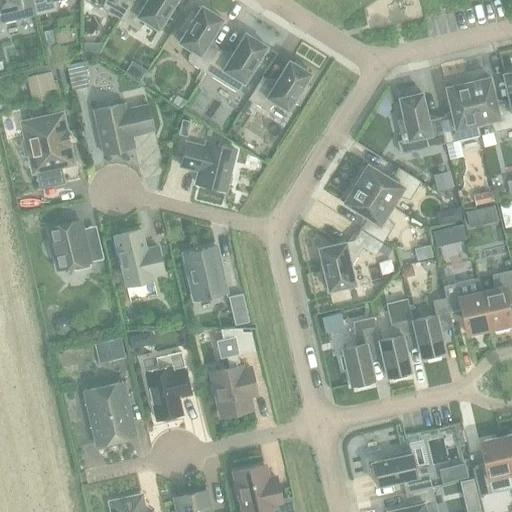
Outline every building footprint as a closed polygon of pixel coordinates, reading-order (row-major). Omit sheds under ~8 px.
[(0,0),(0,23),(37,15),(33,0),(0,0)] [(33,0),(37,15),(57,11),(57,0),(33,0)] [(105,0),(102,8),(120,19),(131,0),(105,0)] [(147,0),(145,4),(139,0),(131,0),(120,19),(137,30),(146,22),(158,30),(177,0),(147,0)] [(219,50),(208,43),(223,19),(202,6),(196,15),(191,11),(179,30),(184,34),(179,43),(191,50),(188,62),(205,73),(220,50),(219,49),(219,50)] [(205,73),(238,93),(267,47),(246,33),(231,57),(220,50),(205,73)] [(71,89),(87,85),(81,60),(65,64),(71,89)] [(293,102),(299,105),(311,87),(305,83),(310,75),(306,72),(307,69),(295,62),(294,64),(289,61),(275,85),(263,77),(264,77),(263,76),(248,99),(267,111),(275,103),(288,111),(293,102)] [(131,62),(124,74),(138,82),(145,70),(131,62)] [(64,65),(38,65),(38,92),(65,91),(64,65)] [(511,72),(503,74),(510,101),(511,111),(511,72)] [(495,132),(511,128),(511,111),(510,101),(496,104),(490,77),(486,78),(486,76),(467,80),(478,124),(489,122),(495,132)] [(477,124),(478,124),(467,80),(449,84),(450,86),(446,87),(452,115),(441,117),(440,117),(446,143),(480,136),(477,124)] [(446,143),(440,117),(439,117),(440,118),(428,120),(422,93),(418,94),(417,92),(403,95),(404,97),(399,98),(404,118),(397,120),(402,142),(422,137),(427,148),(446,143)] [(125,103),(94,110),(104,154),(135,147),(132,136),(154,131),(148,104),(126,109),(125,103)] [(36,172),(40,189),(65,183),(61,166),(73,163),(69,146),(71,146),(67,131),(66,131),(62,114),(23,123),(26,140),(21,141),(24,157),(30,155),(34,172),(36,172)] [(183,118),(179,132),(187,134),(191,120),(183,118)] [(261,136),(252,150),(266,158),(274,145),(261,136)] [(175,140),(171,151),(184,154),(187,143),(175,140)] [(225,191),(236,150),(206,142),(205,148),(187,143),(184,154),(181,166),(194,169),(195,166),(200,168),(196,184),(225,191)] [(397,169),(398,169),(391,179),(368,164),(365,168),(363,166),(353,182),(392,206),(399,196),(410,200),(421,182),(398,168),(397,169)] [(449,171),(434,175),(437,190),(453,187),(449,171)] [(392,206),(353,182),(343,198),(345,199),(343,203),(367,217),(361,227),(360,227),(360,228),(383,242),(394,225),(386,217),(392,206)] [(491,191),(473,195),(476,206),(493,201),(491,191)] [(459,206),(450,208),(452,220),(462,218),(459,206)] [(52,242),(49,244),(51,254),(55,256),(58,270),(74,266),(75,271),(90,267),(89,262),(103,259),(101,249),(87,252),(80,221),(49,228),(52,242)] [(445,226),(432,229),(435,245),(449,242),(445,226)] [(322,274),(325,288),(328,288),(329,291),(355,285),(351,266),(363,248),(375,255),(383,242),(360,228),(353,240),(319,248),(325,274),(322,274)] [(114,236),(126,286),(129,301),(156,295),(152,276),(164,274),(158,246),(146,249),(141,230),(114,236)] [(195,300),(226,292),(216,246),(184,254),(195,300)] [(493,289),(482,292),(490,329),(494,328),(495,332),(509,329),(508,325),(511,323),(511,320),(507,299),(511,297),(511,270),(492,275),(493,289)] [(490,329),(482,292),(479,278),(443,286),(446,298),(449,312),(450,312),(461,309),(467,334),(490,329)] [(235,325),(249,322),(243,294),(229,297),(235,325)] [(419,344),(418,344),(421,357),(426,356),(427,360),(441,357),(440,353),(445,352),(439,327),(452,324),(450,312),(449,312),(446,298),(433,301),(436,315),(413,320),(419,344)] [(369,355),(382,352),(379,340),(376,327),(374,317),(353,322),(355,346),(343,349),(344,356),(340,356),(343,370),(347,369),(351,386),(356,385),(357,388),(371,385),(370,381),(375,380),(369,355)] [(392,337),(379,340),(382,352),(388,377),(392,376),(393,380),(407,377),(406,373),(411,372),(405,347),(418,344),(419,344),(413,320),(413,318),(391,323),(392,337)] [(254,328),(221,329),(223,340),(220,340),(224,358),(227,357),(229,369),(211,373),(215,389),(213,389),(216,402),(218,401),(222,417),(252,410),(248,394),(256,393),(256,394),(257,394),(251,368),(243,370),(242,366),(241,366),(238,356),(256,352),(251,332),(243,332),(242,329),(253,328),(253,329),(254,329),(254,328)] [(142,333),(131,334),(133,347),(144,345),(142,333)] [(121,338),(95,343),(99,361),(125,355),(121,338)] [(159,369),(146,372),(157,420),(182,414),(178,397),(192,394),(186,368),(185,368),(181,352),(156,357),(159,369)] [(136,437),(123,382),(84,391),(97,446),(136,437)] [(511,434),(502,437),(511,474),(510,474),(511,482),(511,434)] [(511,488),(511,482),(510,474),(511,474),(502,437),(479,442),(485,467),(473,470),(479,496),(511,488)] [(403,480),(406,493),(432,487),(427,466),(416,467),(413,454),(412,454),(411,451),(412,451),(412,450),(398,453),(391,455),(392,458),(373,463),(373,462),(372,462),(377,487),(379,486),(379,485),(403,480)] [(465,463),(439,469),(443,483),(468,476),(465,463)] [(265,465),(234,472),(238,488),(236,488),(239,501),(241,501),(243,511),(291,511),(289,501),(282,502),(277,478),(275,478),(276,479),(268,481),(265,465)] [(432,487),(406,493),(409,507),(385,511),(384,511),(385,511),(383,511),(382,511),(427,511),(437,508),(432,487)] [(211,511),(207,491),(175,498),(177,511),(211,511)] [(142,495),(110,502),(112,511),(153,511),(153,510),(151,510),(144,506),(142,495)]
